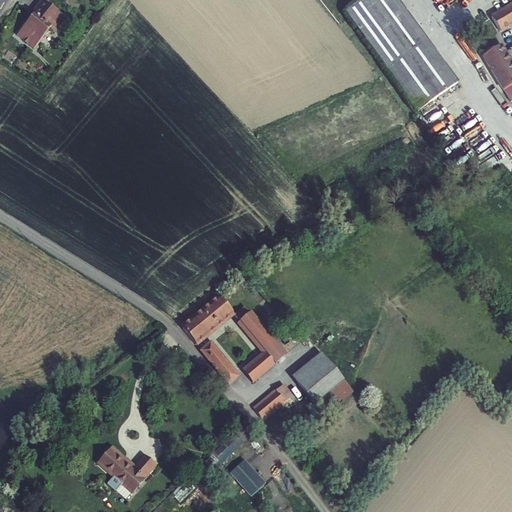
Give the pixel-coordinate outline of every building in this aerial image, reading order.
[(67,15),(48,0),(42,0),(34,11),(36,13),(19,34),(30,42),(27,46),(32,50),(50,27),(54,31),(67,15)] [(370,0),(347,17),(389,76),(429,48),(395,0),(370,0)] [(511,9),(482,29),(491,42),(492,42),(511,29),(511,9)] [(458,89),(429,48),(389,76),(418,117),(458,89)] [(511,73),(499,53),(483,64),(504,96),(511,90),(511,73)] [(234,315),(221,297),(184,327),(198,344),(234,315)] [(245,306),(234,315),(266,356),(244,374),(251,383),(286,356),(245,306)] [(212,346),(203,353),(228,385),(237,378),(212,346)] [(326,360),(322,364),(335,380),(309,402),(322,417),(351,392),(341,381),(343,379),(326,360)] [(322,364),(296,386),(309,402),(335,380),(322,364)] [(253,410),(261,421),(291,397),(281,387),(253,410)] [(217,470),(243,445),(234,435),(208,460),(217,470)] [(113,444),(98,460),(113,473),(130,489),(154,463),(143,453),(133,463),(113,444)] [(232,474),(256,498),(271,485),(247,460),(232,474)] [(124,495),(130,489),(113,473),(107,480),(124,495)]
